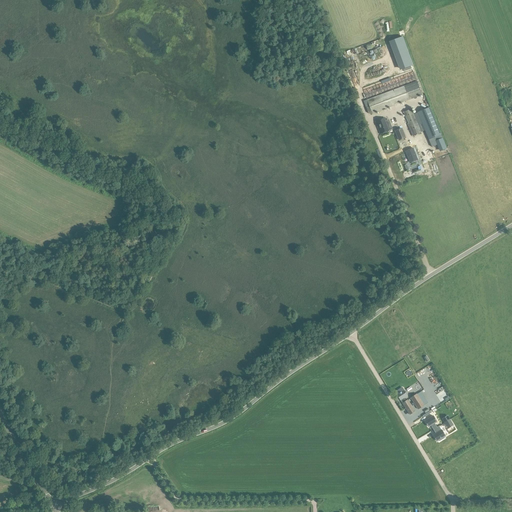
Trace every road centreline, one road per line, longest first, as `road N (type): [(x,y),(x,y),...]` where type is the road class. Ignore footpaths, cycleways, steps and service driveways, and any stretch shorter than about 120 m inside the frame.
road 1 (track): [(0,101),(40,113),(97,154),(147,161),(181,202),(181,233),(137,301),(121,310)]
road 2 (unclassified): [(53,506),(226,422),(350,333)]
road 3 (unclassified): [(511,500),(459,500),(444,489),(350,333)]
road 4 (unclassified): [(350,333),(511,225)]
